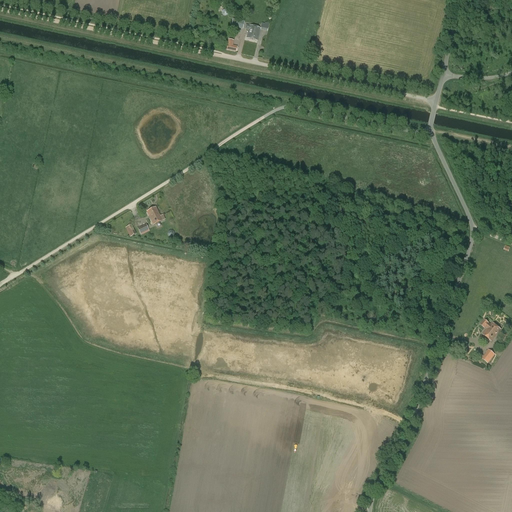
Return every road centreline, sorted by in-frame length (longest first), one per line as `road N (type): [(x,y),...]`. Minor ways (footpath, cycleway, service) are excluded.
road 1 (track): [(16,274),(271,112)]
road 2 (track): [(287,105),(288,98),(0,37)]
road 3 (unclassified): [(371,511),(416,407),(473,229)]
road 4 (track): [(224,55),(0,8)]
road 5 (unclassified): [(435,101),(224,55)]
road 6 (unclassified): [(430,129),(287,105),(271,112)]
